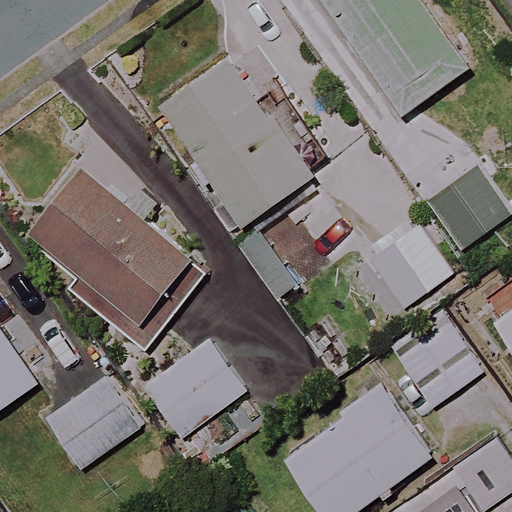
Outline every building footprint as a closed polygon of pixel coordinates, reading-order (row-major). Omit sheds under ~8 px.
[(475,67),(427,0),(326,0),(408,115),(475,67)] [(313,131),(293,101),(257,49),(234,65),(224,50),(157,96),(246,226),(336,165),(313,131)] [(511,215),(477,168),(430,203),(465,250),(511,215)] [(196,260),(83,169),(34,230),(147,321),(196,260)] [(458,272),(421,223),(371,260),(407,309),(458,272)] [(0,304),(7,299),(0,288),(0,412),(43,384),(0,321),(0,304)] [(511,306),(494,319),(511,345),(511,306)] [(486,372),(453,324),(401,360),(434,408),(486,372)] [(252,390),(213,336),(144,386),(183,440),(252,390)] [(147,426),(113,376),(49,418),(83,469),(147,426)] [(358,511),(436,451),(383,384),(287,461),(327,511),(358,511)] [(477,511),(458,484),(418,511),(477,511)]
